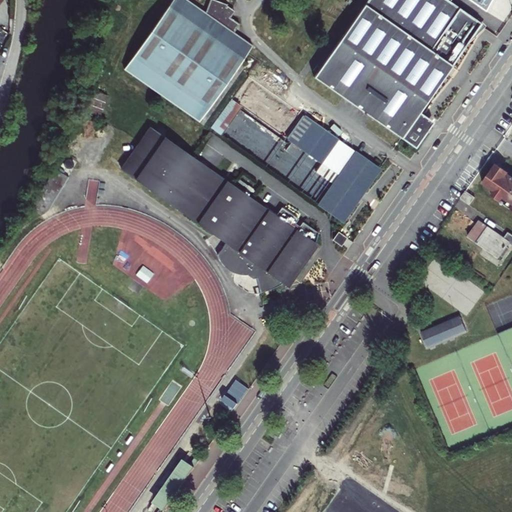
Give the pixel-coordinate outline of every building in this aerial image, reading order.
[(188,0),(173,0),(173,1),(124,67),(200,121),(253,45),(235,32),(241,24),(231,17),(225,13),(228,5),(229,3),(218,0),(208,0),(205,11),(188,0)] [(476,23),(444,0),(367,0),(314,76),(416,147),(431,124),(417,115),(468,42),(482,29),(476,23)] [(472,0),(487,10),(492,0),(472,0)] [(225,13),(231,17),(236,11),(228,5),(225,13)] [(242,106),(258,83),(248,76),(212,129),(221,136),(242,106)] [(87,111),(101,116),(107,95),(94,91),(87,111)] [(352,185),(332,213),(343,221),(380,168),(305,116),(288,140),(339,176),(352,185)] [(193,158),(152,129),(123,170),(226,243),(217,255),(219,259),(222,263),(225,266),(229,269),(233,272),(237,273),(242,274),(247,275),(253,279),(260,278),(263,293),(273,291),(282,287),(289,282),(295,277),(301,271),(306,264),(310,257),(313,250),(316,242),(318,234),(282,208),(276,216),(193,158)] [(511,178),(506,174),(508,172),(496,164),(482,184),(493,192),(490,196),(499,202),(502,198),(511,204),(511,206),(510,210),(511,211),(511,178)] [(339,176),(319,204),(332,213),(352,185),(339,176)] [(511,204),(502,198),(499,202),(510,210),(511,206),(511,204)] [(508,242),(477,221),(466,236),(497,258),(508,242)] [(340,231),(333,240),(340,245),(341,246),(348,237),(340,231)] [(464,316),(425,331),(430,344),(470,329),(464,316)] [(240,398),(248,388),(236,379),(228,390),(240,398)] [(224,393),(219,405),(234,411),(238,399),(224,393)] [(195,467),(183,459),(152,503),(164,511),(195,467)]
